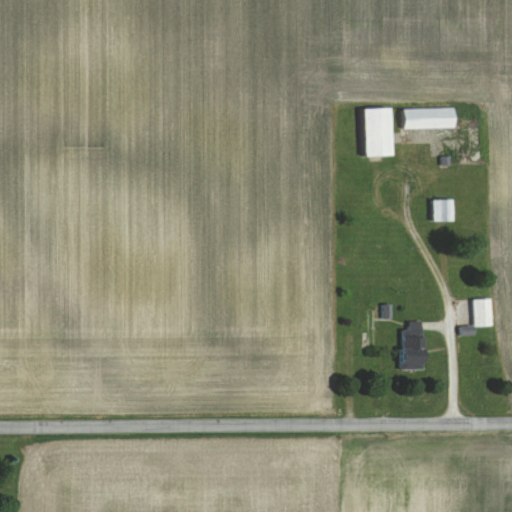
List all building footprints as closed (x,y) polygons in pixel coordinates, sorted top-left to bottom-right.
[(389,109),(362,109),(362,157),(389,157),(389,109)] [(453,129),(453,109),(401,109),(401,129),(453,129)] [(450,221),(450,200),(431,200),(431,221),(450,221)] [(490,299),(471,299),(471,327),(490,327),(490,299)] [(422,321),(400,321),(400,369),(422,369),(422,321)]
